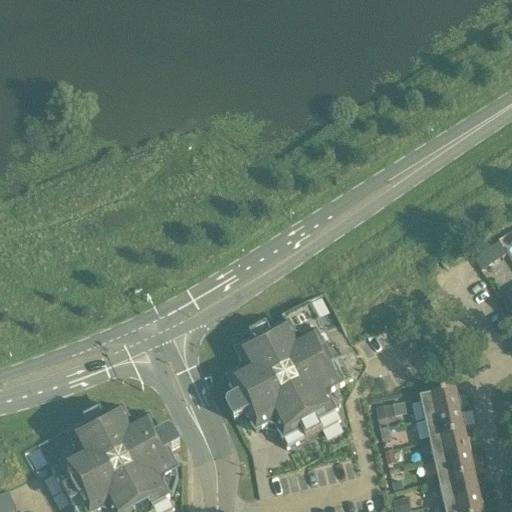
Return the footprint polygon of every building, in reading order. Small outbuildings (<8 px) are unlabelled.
[(507,259),(498,244),(487,251),(496,266),(507,259)] [(353,383),(334,349),(325,332),(310,304),(282,319),(287,328),(271,336),(266,328),(249,337),(253,345),(236,355),(242,367),(240,376),(227,382),(237,400),(228,405),(227,410),(234,423),(246,417),(256,435),(268,428),(272,430),(276,431),(287,452),(340,424),(329,403),(332,394),(353,383)] [(425,423),(462,414),(459,399),(456,399),(455,393),(420,401),(425,423)] [(393,409),(375,412),(377,424),(395,421),(393,409)] [(462,414),(425,423),(429,444),(465,436),(463,430),(466,429),(462,414)] [(54,441),(39,449),(46,464),(53,476),(55,480),(62,494),(72,511),(174,511),(163,491),(166,483),(178,476),(168,458),(180,452),(173,438),(168,437),(159,442),(150,424),(137,430),(129,428),(122,415),(105,425),(100,416),(83,426),(87,434),(71,442),(67,434),(54,441)] [(387,431),(380,433),(383,445),(390,444),(387,431)] [(466,442),(465,436),(429,444),(434,465),(472,457),(468,441),(466,442)] [(392,454),(385,456),(388,468),(395,467),(392,454)] [(475,472),(472,457),(434,465),(439,486),(474,478),(473,472),(475,472)] [(474,478),(439,486),(444,507),(481,499),(478,483),(476,484),(474,478)] [(402,483),(392,486),(394,494),(404,492),(402,483)] [(0,511),(16,511),(8,494),(0,497),(0,511)] [(484,511),(481,499),(444,507),(444,511),(484,511)] [(411,511),(408,500),(388,506),(390,511),(411,511)]
